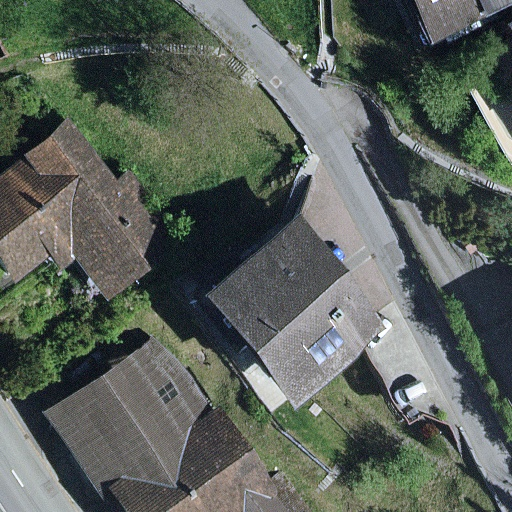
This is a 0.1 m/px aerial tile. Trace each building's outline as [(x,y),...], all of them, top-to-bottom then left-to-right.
[(511,14),(511,0),(422,0),(430,16),(415,22),(431,56),(511,14)] [(113,197),(63,118),(0,158),(0,266),(11,284),(69,247),(77,260),(62,269),(83,300),(174,243),(136,183),(113,197)] [(384,331),(297,217),(203,289),(290,402),(384,331)] [(511,314),(499,322),(511,344),(511,314)] [(286,511),(151,338),(47,419),(119,511),(286,511)]
